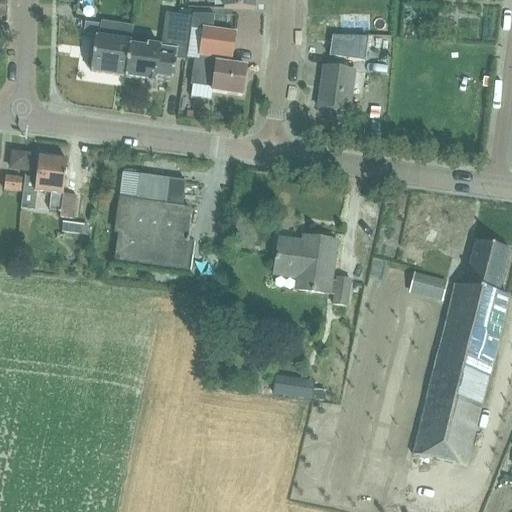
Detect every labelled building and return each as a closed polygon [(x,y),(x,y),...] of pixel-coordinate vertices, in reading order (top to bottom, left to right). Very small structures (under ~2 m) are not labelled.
[(254,11),(254,0),(223,0),(223,10),(254,11)] [(192,15),(190,29),(203,31),(198,61),(194,60),(190,85),(212,88),(211,92),(241,97),(246,68),(230,65),(235,34),(213,30),(214,16),(192,15)] [(92,40),(88,68),(92,69),(91,73),(124,77),(124,79),(125,79),(125,78),(129,47),(130,42),(132,28),(100,24),(98,38),(96,38),(96,41),(92,40)] [(364,62),(368,38),(332,37),(329,57),(364,62)] [(145,49),(129,47),(125,78),(146,81),(146,84),(155,86),(156,77),(172,79),(177,50),(146,46),(145,49)] [(361,73),(323,68),(317,108),(349,112),(352,94),(358,95),(361,73)] [(13,155),(11,170),(26,172),(28,156),(13,155)] [(38,158),(36,179),(25,178),(21,208),(32,209),(34,193),(51,195),(49,211),(60,212),(59,218),(73,220),(76,197),(62,195),(66,161),(38,158)] [(115,261),(186,271),(190,243),(188,242),(189,238),(186,238),(190,210),(182,209),(186,182),(140,176),(136,202),(120,200),(115,233),(119,234),(115,261)] [(18,193),(20,180),(7,179),(6,192),(18,193)] [(62,222),(61,231),(86,234),(87,225),(62,222)] [(297,244),(279,241),(274,275),(307,280),(305,292),(328,296),(335,243),(304,239),(303,247),(297,246),(297,244)] [(455,286),(413,455),(463,468),(506,299),(497,296),(508,251),(476,243),(465,289),(455,286)] [(415,273),(410,295),(443,303),(448,281),(415,273)] [(201,277),(200,289),(214,291),(216,279),(201,277)] [(347,307),(351,281),(337,279),(333,305),(347,307)] [(313,390),(314,379),(300,378),(298,397),(312,399),(313,390)] [(325,391),(313,390),(312,399),(312,400),(324,401),(325,391)]
